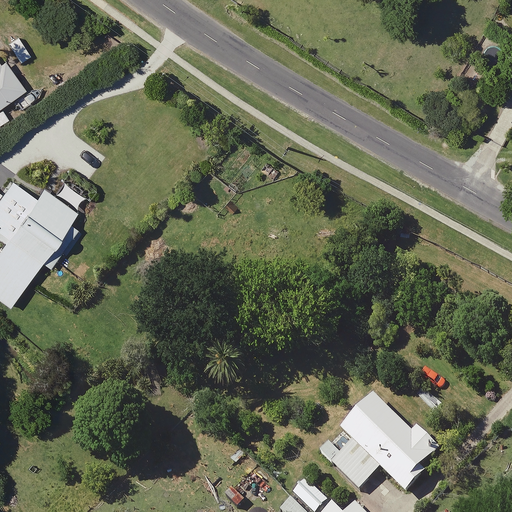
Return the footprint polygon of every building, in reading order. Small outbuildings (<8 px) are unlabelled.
[(0,107),(24,92),(0,54),(0,107)] [(36,197),(12,180),(0,197),(0,237),(4,241),(0,246),(0,298),(9,305),(41,260),(50,267),(77,228),(68,222),(76,212),(42,188),(36,197)] [(414,436),(376,398),(342,432),(353,443),(343,453),(330,440),(319,451),(360,492),(381,471),(406,495),(426,475),(422,470),(440,452),(419,431),(414,436)] [(320,511),(329,501),(306,482),(294,497),(311,511),(320,511)] [(304,511),(293,501),(281,511),(304,511)]
